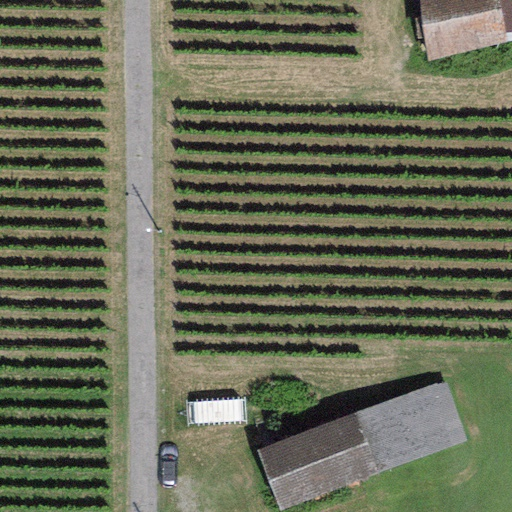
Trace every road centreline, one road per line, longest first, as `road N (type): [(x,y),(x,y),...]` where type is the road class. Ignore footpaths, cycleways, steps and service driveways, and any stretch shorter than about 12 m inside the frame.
road 1 (unclassified): [(139,511),(135,0)]
road 2 (track): [(135,76),(427,91)]
